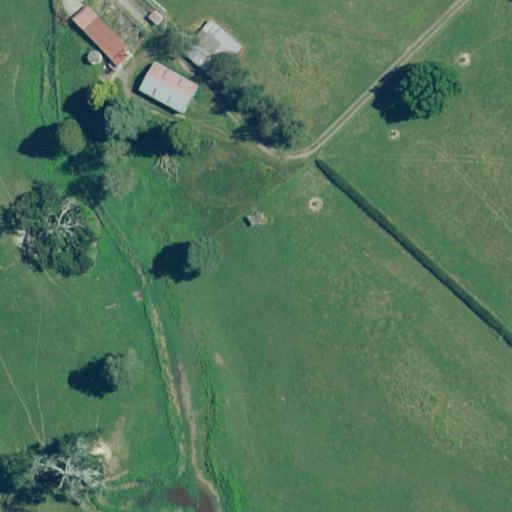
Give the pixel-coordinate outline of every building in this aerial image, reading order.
[(138,53),(92,5),(78,19),(123,67),(138,53)] [(246,46),(214,19),(185,52),(220,82),(230,70),(227,67),(246,46)] [(106,61),(103,49),(92,53),(96,65),(106,61)] [(202,86),(159,62),(144,90),(186,114),(202,86)] [(270,217),(264,207),(249,215),(255,226),(270,217)]
